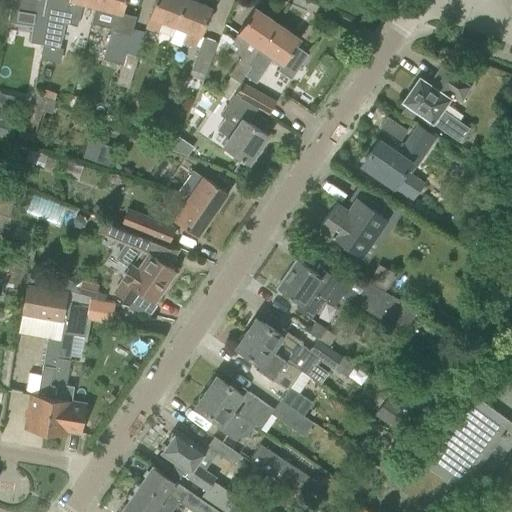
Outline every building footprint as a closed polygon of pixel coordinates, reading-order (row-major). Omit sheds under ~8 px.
[(11,0),(10,7),(10,8),(38,13),(40,0),(11,0)] [(42,42),(39,58),(44,59),(59,45),(64,23),(76,26),(82,3),(95,6),(96,0),(68,0),(66,10),(49,7),(45,27),(43,42),(42,42)] [(96,0),(95,6),(91,22),(95,24),(99,25),(98,25),(104,26),(112,28),(131,33),(132,28),(136,16),(125,13),(122,12),(124,3),(125,0),(96,0)] [(174,26),(184,0),(154,0),(148,16),(149,16),(144,28),(157,33),(162,21),(174,26)] [(211,7),(192,0),(184,0),(174,26),(171,36),(170,41),(181,45),(182,42),(194,47),(199,35),(200,36),(211,7)] [(250,61),(277,23),(254,7),(237,32),(238,32),(230,43),(237,47),(234,51),(241,56),(229,75),(230,76),(218,94),(229,99),(229,100),(232,102),(235,95),(241,82),(240,82),(244,75),(250,66),(248,65),(250,61)] [(250,66),(244,75),(255,82),(272,57),(282,63),(277,70),(290,79),(307,53),(295,45),(300,38),(277,23),(250,61),(248,65),(250,66)] [(125,53),(131,33),(112,28),(103,58),(121,64),(125,53)] [(131,33),(125,53),(138,57),(144,32),(132,28),(131,33)] [(204,37),(192,67),(189,75),(202,80),(218,42),(204,37)] [(440,107),(450,92),(461,99),(470,86),(440,66),(428,85),(419,79),(404,101),(407,103),(400,113),(409,119),(416,109),(419,111),(418,113),(459,141),(468,127),(440,107)] [(274,101),(241,82),(235,95),(257,108),(257,107),(267,113),(274,101)] [(266,135),(247,121),(257,108),(235,95),(232,102),(229,100),(219,114),(224,117),(216,129),(226,135),(223,140),(229,144),(226,147),(240,156),(239,157),(241,159),(242,158),(249,162),(249,161),(266,135)] [(412,173),(437,137),(418,124),(398,153),(378,139),(364,159),(377,168),(374,172),(412,199),(424,181),(412,173)] [(35,131),(21,127),(18,135),(32,140),(35,131)] [(100,142),(94,162),(108,166),(111,157),(106,155),(109,145),(100,142)] [(27,149),(23,160),(43,167),(47,155),(27,149)] [(20,183),(25,166),(14,162),(8,179),(20,183)] [(227,192),(211,181),(202,175),(202,176),(192,169),(178,190),(187,197),(212,214),(227,192)] [(212,214),(187,197),(178,190),(170,187),(165,195),(181,207),(172,219),(197,236),(212,214)] [(356,197),(347,210),(335,202),(319,225),(360,253),(385,217),(356,197)] [(13,217),(0,212),(0,226),(10,229),(13,217)] [(141,214),(135,230),(168,243),(175,227),(141,214)] [(103,216),(96,231),(125,243),(126,243),(119,254),(118,261),(128,267),(122,275),(124,277),(115,291),(130,302),(138,289),(153,300),(165,282),(170,282),(174,276),(173,272),(174,270),(166,265),(178,248),(159,240),(103,216)] [(469,217),(457,236),(469,244),(481,225),(469,217)] [(401,335),(417,309),(348,271),(341,282),(323,270),(319,275),(296,259),(276,288),(300,304),(296,309),(310,319),(324,299),(334,306),(343,293),(392,325),(390,328),(401,335)] [(378,262),(369,281),(387,289),(396,271),(378,262)] [(78,293),(95,297),(99,283),(82,279),(78,293)] [(66,300),(67,291),(26,280),(20,313),(63,319),(67,301),(66,300)] [(83,336),(86,316),(88,304),(67,301),(63,319),(61,332),(83,336)] [(247,329),(245,332),(283,358),(301,370),(320,383),(328,371),(308,357),(307,359),(301,355),(306,347),(301,343),(302,341),(297,338),(283,328),(279,334),(272,329),(255,317),(253,321),(250,321),(246,326),(247,329)] [(333,334),(326,329),(316,322),(309,332),(317,338),(318,339),(326,344),(333,334)] [(44,431),(56,357),(57,357),(61,332),(48,330),(37,394),(32,393),(30,408),(28,408),(26,416),(28,417),(26,428),(44,431)] [(290,386),(301,370),(283,358),(245,332),(235,346),(259,363),(256,368),(270,377),(287,389),(280,399),(302,415),(303,415),(312,402),(290,386)] [(326,344),(318,339),(317,338),(308,351),(333,369),(334,367),(346,376),(354,364),(326,344)] [(452,377),(468,356),(451,343),(434,366),(452,377)] [(0,387),(7,389),(14,347),(0,345),(0,387)] [(56,357),(44,431),(62,434),(63,428),(79,431),(79,432),(80,432),(85,404),(84,404),(71,402),(73,385),(65,384),(69,359),(57,357),(56,357)] [(511,442),(511,378),(492,363),(471,392),(468,389),(418,456),(423,460),(455,484),(460,487),(461,486),(460,486),(471,471),(484,480),(511,442)] [(427,410),(452,377),(434,366),(410,397),(427,410)] [(273,409),(256,398),(242,388),(239,392),(215,376),(205,390),(243,417),(254,424),(265,431),(275,415),(303,435),(312,421),(303,415),(302,415),(280,399),(273,409)] [(197,402),(195,405),(212,416),(219,421),(216,425),(235,439),(238,435),(240,437),(246,435),(254,424),(243,417),(205,390),(203,393),(200,394),(197,398),(197,402)] [(388,402),(376,417),(387,425),(388,423),(398,409),(388,402)] [(215,477),(204,469),(195,463),(204,450),(176,430),(160,452),(174,462),(171,466),(204,489),(200,495),(224,511),(236,496),(213,480),(215,477)] [(317,482),(261,443),(249,460),(306,499),(317,482)] [(233,464),(240,454),(231,448),(225,458),(233,464)] [(434,511),(455,484),(423,460),(402,489),(433,511),(434,511)] [(220,511),(176,482),(168,476),(151,465),(128,499),(146,511),(169,511),(177,501),(194,511),(220,511)] [(146,511),(128,499),(119,511),(146,511)]
